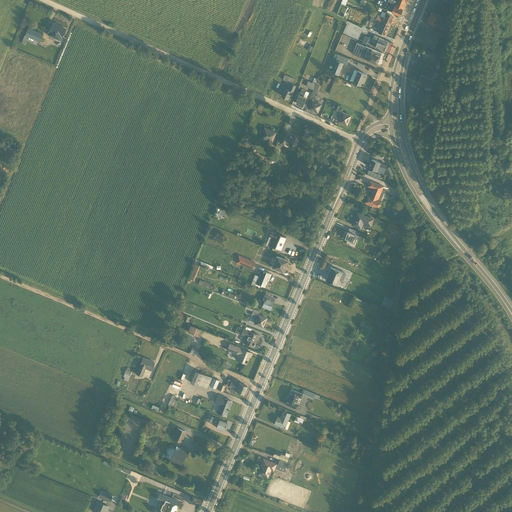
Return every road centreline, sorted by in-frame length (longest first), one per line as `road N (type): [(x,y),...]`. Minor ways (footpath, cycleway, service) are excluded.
road 1 (track): [(365,511),(408,281),(511,224)]
road 2 (unclassified): [(43,0),(357,141)]
road 3 (secondary): [(330,213),(207,511)]
road 4 (track): [(0,275),(259,385)]
road 5 (primary): [(464,252),(424,193),(400,124)]
road 6 (primary): [(391,130),(416,196),(464,252)]
